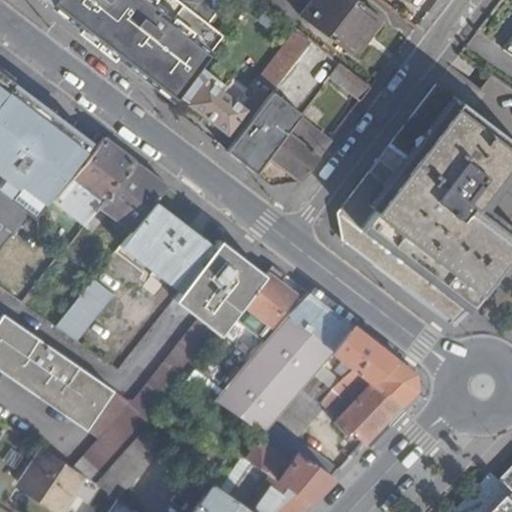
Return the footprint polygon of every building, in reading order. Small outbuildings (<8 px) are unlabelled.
[(33,0),(48,11),(55,3),(57,0),(33,0)] [(57,0),(55,3),(177,96),(180,92),(201,65),(226,32),(183,0),(57,0)] [(355,52),(383,17),(360,0),(312,0),(303,12),(355,52)] [(257,94),(265,99),(273,90),(298,56),(290,50),(257,94)] [(343,62),(332,77),(362,100),(374,85),(343,62)] [(0,168),(43,201),(93,137),(8,72),(0,65),(0,168)] [(201,65),(180,92),(229,129),(245,107),(222,91),(226,84),(201,65)] [(265,99),(228,148),(257,171),(270,155),(301,116),(303,113),(273,90),(265,99)] [(376,155),(333,210),(339,236),(423,301),(454,313),(482,281),(511,244),(511,228),(476,201),(511,154),(511,134),(459,93),(397,171),(376,155)] [(301,116),(270,155),(302,178),(331,139),(301,116)] [(136,160),(105,136),(53,200),(84,224),(136,160)] [(136,160),(84,224),(82,227),(88,232),(107,215),(132,232),(159,203),(171,186),(136,160)] [(159,203),(132,232),(122,245),(181,291),(217,246),(159,203)] [(221,331),(244,303),(267,275),(222,239),(217,246),(181,291),(177,296),(201,315),(221,331)] [(0,264),(0,286),(0,287),(23,304),(34,289),(0,264)] [(282,285),(289,276),(275,265),(267,275),(244,303),(273,326),(296,296),(282,285)] [(113,297),(93,279),(55,325),(76,342),(113,297)] [(336,350),(354,325),(310,292),(232,379),(223,389),(194,365),(188,376),(262,433),(266,430),(317,375),(336,350)] [(0,372),(82,432),(112,392),(7,315),(0,325),(0,372)] [(188,376),(194,365),(203,355),(221,331),(201,315),(130,405),(97,442),(74,470),(86,478),(95,485),(140,434),(168,403),(188,376)] [(371,375),(392,353),(354,325),(336,350),(317,375),(335,388),(358,366),(367,372),(371,375)] [(419,374),(392,353),(371,375),(367,372),(357,382),(358,384),(361,386),(364,384),(369,389),(380,380),(405,403),(419,389),(419,374)] [(223,389),(232,379),(203,355),(194,365),(223,389)] [(335,388),(344,395),(356,383),(357,382),(367,372),(358,366),(335,388)] [(381,428),(405,403),(380,380),(369,389),(364,384),(361,386),(366,390),(335,422),(349,436),(352,432),(356,435),(366,444),(381,428)] [(97,442),(130,405),(112,392),(82,432),(97,442)] [(0,441),(9,427),(0,420),(0,441)] [(161,449),(140,434),(95,485),(118,499),(161,449)] [(323,488),(334,476),(299,451),(292,460),(259,438),(249,448),(232,435),(226,444),(238,453),(251,462),(271,476),(309,503),(323,488)] [(349,462),(366,444),(356,435),(340,452),(349,462)] [(74,470),(43,450),(21,484),(62,511),(86,478),(74,470)] [(241,474),(251,462),(238,453),(228,465),(241,474)] [(511,511),(511,458),(495,474),(486,467),(442,511),(511,511)] [(300,511),(309,503),(271,476),(247,508),(252,511),(300,511)] [(252,511),(247,508),(210,482),(192,511),(252,511)]
